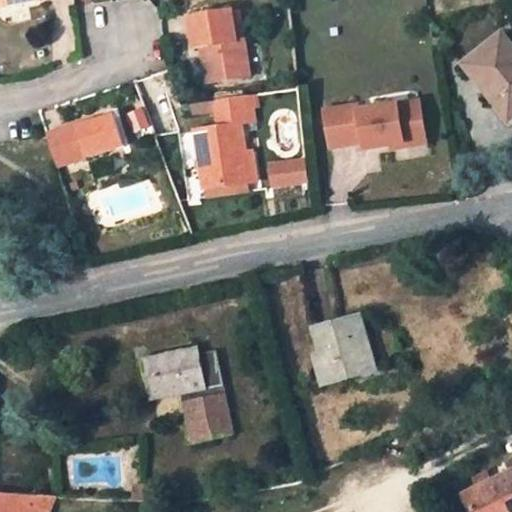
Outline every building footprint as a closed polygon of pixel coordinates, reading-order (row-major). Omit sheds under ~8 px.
[(190,58),(231,52),(227,18),(221,18),(217,0),(173,0),(177,25),(185,24),(190,58)] [(490,108),(511,90),(511,45),(503,52),(485,32),(451,60),(490,108)] [(175,111),(185,167),(229,159),(225,131),(222,103),(231,101),(227,75),(198,78),(201,106),(175,111)] [(418,128),(406,92),(347,112),(346,107),(313,118),(325,152),(356,142),(359,149),(418,128)] [(30,113),(41,143),(107,122),(99,93),(63,104),(61,100),(29,109),(30,113)] [(225,131),(229,159),(238,158),(233,130),(225,131)] [(290,146),(254,150),(257,176),(293,172),(290,146)] [(304,346),(298,347),(303,366),(338,357),(351,354),(341,320),(347,319),(340,299),(294,312),(299,331),(304,346)] [(294,332),(298,347),(304,346),(299,331),(294,332)] [(150,378),(166,374),(180,430),(201,424),(200,419),(221,414),(202,337),(186,342),(183,333),(128,347),(133,368),(147,365),(150,378)] [(511,430),(499,437),(504,445),(445,473),(463,511),(511,488),(511,430)] [(102,488),(125,489),(125,476),(103,475),(102,488)] [(0,511),(3,511),(4,511),(11,493),(0,492),(0,511)] [(4,511),(7,511),(36,511),(44,494),(11,493),(4,511)]
